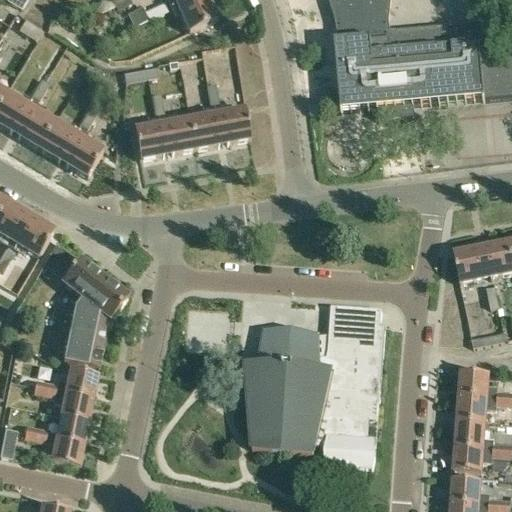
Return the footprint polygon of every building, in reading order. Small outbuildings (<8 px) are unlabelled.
[(9,0),(7,4),(21,12),(27,0),(9,0)] [(128,0),(111,0),(87,12),(91,20),(115,9),(117,13),(132,6),(128,0)] [(217,23),(206,0),(171,0),(188,36),(217,23)] [(451,33),(451,28),(390,33),(389,24),(391,0),(389,0),(389,2),(385,0),(341,0),(341,1),(340,0),(338,0),(339,1),(332,7),(330,5),(329,6),(336,29),(338,48),(335,48),(338,75),(342,114),(378,111),(379,124),(415,121),(414,107),(483,101),(483,104),(511,100),(511,58),(509,59),(508,50),(489,52),(487,30),(451,33)] [(159,19),(168,15),(164,6),(145,15),(142,10),(127,17),(134,31),(149,23),(151,28),(161,23),(159,19)] [(98,48),(92,58),(107,66),(112,56),(98,48)] [(115,87),(87,71),(82,79),(110,96),(115,87)] [(123,78),(125,87),(156,81),(155,72),(123,78)] [(84,82),(79,90),(92,97),(97,89),(84,82)] [(41,84),(31,101),(38,105),(48,88),(41,84)] [(209,110),(218,109),(229,107),(225,86),(215,88),(205,90),(209,110)] [(320,92),(321,108),(333,107),(332,91),(320,92)] [(0,108),(0,129),(39,153),(55,126),(6,97),(0,108)] [(160,98),(151,100),(154,120),(163,118),(160,98)] [(195,154),(251,143),(245,112),(189,123),(195,154)] [(80,131),(86,134),(97,117),(91,113),(80,131)] [(140,164),(195,154),(189,123),(134,133),(123,136),(127,159),(138,157),(140,164)] [(87,182),(103,155),(55,126),(39,153),(87,182)] [(0,216),(0,239),(25,254),(38,262),(54,236),(5,207),(0,216)] [(461,289),(511,277),(511,259),(510,247),(454,259),(461,289)] [(5,253),(0,261),(0,273),(3,275),(13,258),(5,253)] [(74,312),(72,322),(63,367),(99,374),(108,326),(109,326),(128,302),(80,265),(70,278),(67,276),(62,282),(65,284),(62,288),(74,297),(69,304),(76,309),(74,312)] [(486,292),(490,312),(499,311),(495,291),(486,292)] [(381,331),(379,331),(379,323),(381,323),(382,313),(332,310),(330,339),(319,338),(301,335),(285,334),(266,334),(259,372),(246,371),(253,454),(274,457),(313,458),(315,449),(326,451),(325,454),(326,470),(374,474),(377,459),(376,443),(369,442),(371,423),(377,423),(379,407),(380,407),(386,330),(381,330),(381,331)] [(492,328),(471,333),(473,344),(472,344),(474,352),(506,346),(504,337),(495,339),(492,328)] [(57,385),(57,388),(55,396),(66,398),(93,404),(98,380),(71,374),(68,386),(57,385)] [(462,376),(460,401),(511,404),(511,396),(503,396),(504,392),(489,391),(490,378),(462,376)] [(44,401),(46,387),(35,385),(33,399),(44,401)] [(93,404),(66,398),(55,396),(57,388),(46,387),(44,401),(54,403),(53,408),(63,409),(61,422),(88,427),(93,404)] [(486,426),(487,414),(496,415),(496,411),(511,411),(511,404),(460,401),(459,424),(486,426)] [(88,427),(61,422),(56,445),(83,449),(88,427)] [(458,428),(457,452),(511,456),(511,449),(494,448),(494,443),(485,443),(486,430),(458,428)] [(23,446),(34,447),(37,432),(25,430),(23,446)] [(48,434),(37,432),(34,447),(45,449),(48,434)] [(17,435),(5,433),(0,459),(0,460),(12,463),(17,435)] [(79,472),(83,449),(56,445),(51,467),(79,472)] [(511,463),(511,456),(457,452),(455,477),(482,479),(483,467),(492,468),(493,462),(511,463)] [(454,484),(452,508),(509,511),(510,511),(511,505),(490,503),(490,498),(481,498),(482,486),(454,484)]
